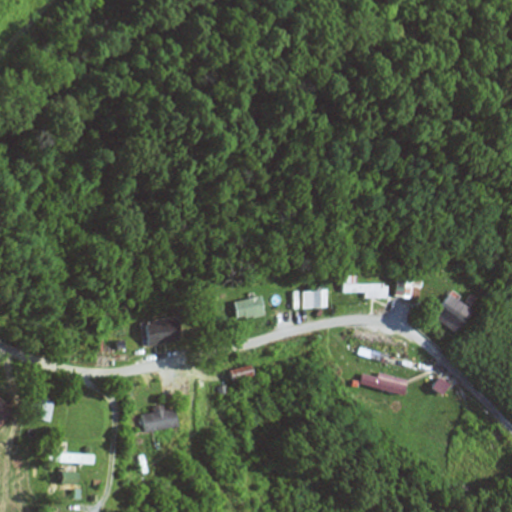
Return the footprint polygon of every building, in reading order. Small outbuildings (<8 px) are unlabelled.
[(362,292),(362,298),(386,298),(386,272),(340,271),(340,292),(362,292)] [(418,278),(399,278),(399,298),(418,298),(418,278)] [(432,317),(458,333),(472,311),(446,294),(432,317)] [(262,314),(258,295),(231,301),(236,320),(262,314)] [(302,307),(324,307),(324,296),(302,296),(302,307)] [(182,338),(176,315),(138,324),(145,348),(182,338)] [(232,370),(235,381),(256,376),(254,365),(232,370)] [(408,392),(411,379),(382,372),(381,376),(368,372),(365,381),(408,392)] [(54,401),(35,397),(31,418),(49,422),(54,401)] [(0,428),(15,411),(0,398),(0,428)] [(176,406),(154,409),(154,412),(143,414),(145,432),(178,428),(176,406)] [(79,489),(79,463),(62,463),(62,489),(79,489)]
